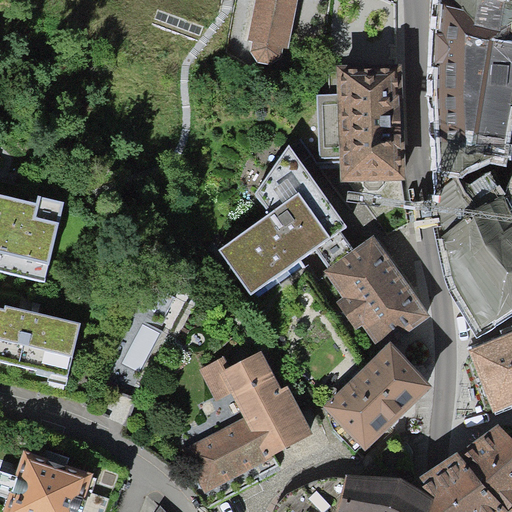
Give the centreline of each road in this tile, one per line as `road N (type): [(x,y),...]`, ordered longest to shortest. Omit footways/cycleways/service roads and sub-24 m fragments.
road 1 (residential): [(445,349),(428,246),(417,0)]
road 2 (residential): [(0,406),(92,432),(182,511)]
road 3 (residential): [(439,511),(445,349)]
